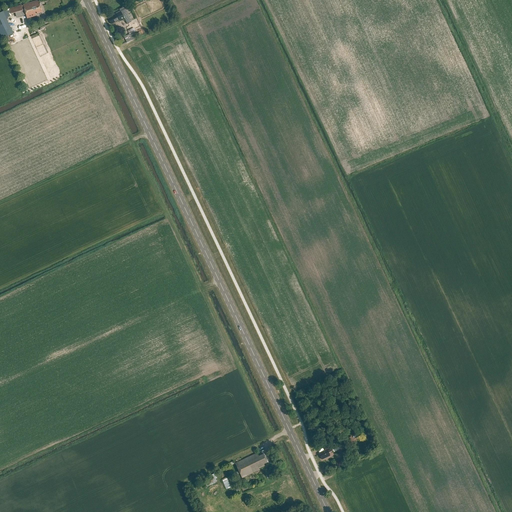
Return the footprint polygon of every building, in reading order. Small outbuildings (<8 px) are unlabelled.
[(38,0),(23,4),(24,10),(40,6),(38,0)] [(21,5),(9,8),(10,14),(23,10),(21,5)] [(24,10),(27,18),(35,16),(35,14),(42,12),(40,6),(24,10)] [(108,19),(111,25),(119,20),(120,22),(124,19),(127,24),(131,22),(125,9),(112,16),(112,17),(108,19)] [(0,11),(0,34),(2,39),(13,33),(2,11),(0,11)] [(124,38),(126,42),(140,35),(139,32),(132,36),(131,34),(135,32),(133,28),(129,30),(127,31),(129,35),(124,38)] [(323,452),(319,454),(322,460),(331,456),(329,453),(333,451),(333,450),(340,446),(337,441),(330,444),(323,447),(325,450),(323,452)] [(259,470),(259,469),(265,466),(264,464),(268,463),(264,454),(258,456),(257,453),(235,463),(242,478),(257,472),(256,471),(259,470)] [(233,475),(222,480),(222,481),(226,490),(230,488),(234,486),(231,480),(234,478),(233,475)] [(207,485),(217,482),(216,476),(205,479),(207,485)]
